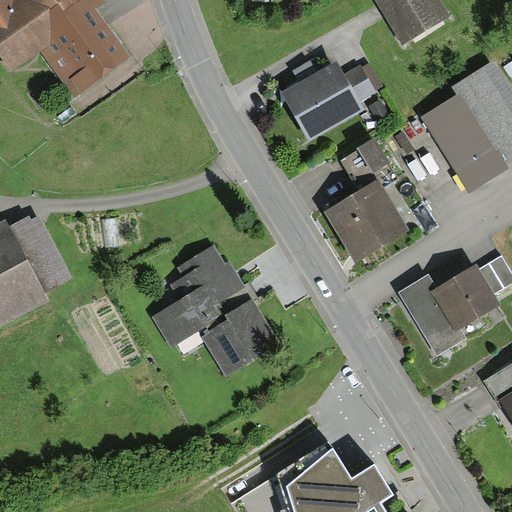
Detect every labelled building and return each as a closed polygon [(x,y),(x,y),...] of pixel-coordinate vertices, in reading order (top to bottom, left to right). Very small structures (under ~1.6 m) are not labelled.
[(91,0),(0,0),(0,63),(9,75),(39,52),(77,101),(135,57),(91,0)] [(435,0),(372,0),(400,45),(446,18),(435,0)] [(334,68),(277,98),(302,145),(359,115),(334,68)] [(457,99),(418,123),(464,198),(507,172),(496,155),(511,145),(511,105),(489,68),(451,90),(457,99)] [(370,146),(345,160),(358,183),(383,168),(370,146)] [(374,182),(322,213),(352,265),(405,234),(374,182)] [(33,214),(0,231),(0,316),(68,281),(33,214)] [(181,303),(154,319),(169,344),(197,327),(226,374),(277,342),(229,264),(218,270),(207,253),(175,272),(181,282),(172,287),(181,303)] [(432,276),(401,295),(430,341),(493,303),(474,273),(442,293),(432,276)] [(511,365),(479,385),(511,440),(511,365)] [(353,483),(332,454),(291,483),(295,511),(379,511),(372,502),(388,491),(372,469),(353,483)]
